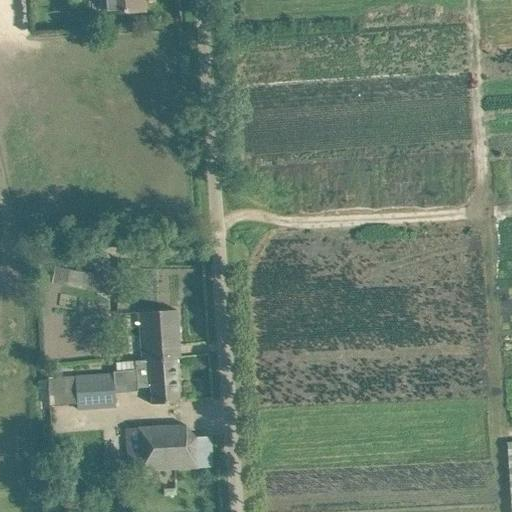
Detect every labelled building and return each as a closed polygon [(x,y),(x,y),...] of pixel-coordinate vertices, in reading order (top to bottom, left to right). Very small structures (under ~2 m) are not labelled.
[(144,10),(143,0),(105,0),(107,13),(144,10)] [(56,258),(89,259),(89,247),(56,246),(56,258)] [(102,275),(70,269),(54,267),(51,282),(99,291),(102,275)] [(179,402),(176,358),(180,358),(176,310),(141,312),(144,359),(116,361),(116,373),(136,372),(137,387),(152,386),(153,404),(179,402)] [(114,373),(75,376),(77,407),(116,405),(114,373)] [(185,424),(125,427),(128,471),(210,467),(209,436),(186,438),(185,424)]
